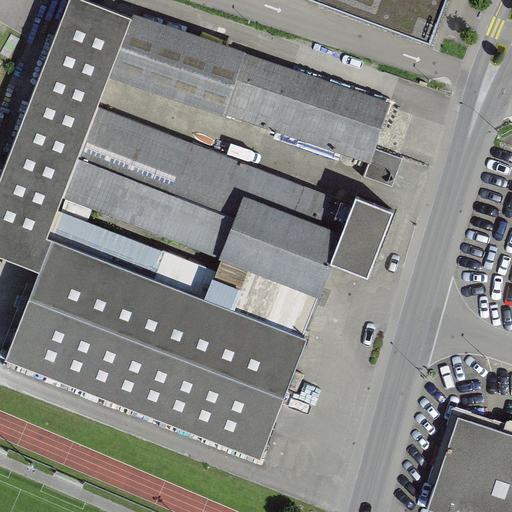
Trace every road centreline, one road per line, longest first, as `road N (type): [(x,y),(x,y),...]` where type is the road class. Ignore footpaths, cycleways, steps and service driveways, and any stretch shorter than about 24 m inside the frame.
road 1 (tertiary): [(416,318),(511,25)]
road 2 (tertiary): [(365,511),(416,318)]
